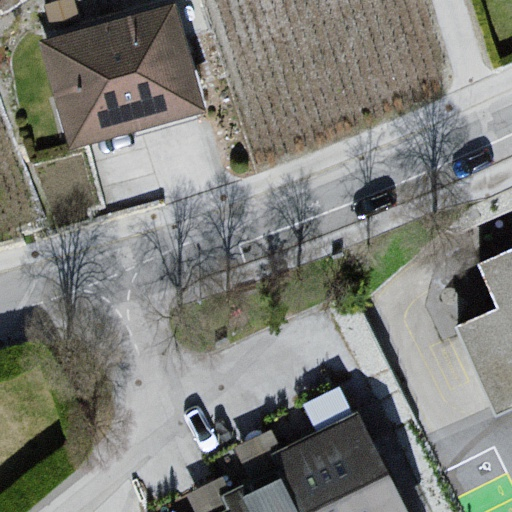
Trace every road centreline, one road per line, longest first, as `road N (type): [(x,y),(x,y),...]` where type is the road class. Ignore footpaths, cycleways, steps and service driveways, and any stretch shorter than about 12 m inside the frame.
road 1 (residential): [(0,314),(511,122)]
road 2 (unknown): [(97,280),(132,365),(140,412),(115,452),(50,511)]
